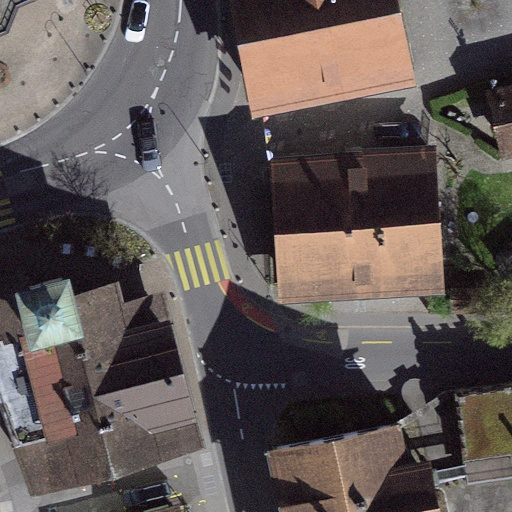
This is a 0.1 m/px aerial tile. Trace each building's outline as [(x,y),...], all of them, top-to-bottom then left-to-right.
[(0,0),(0,17),(6,5),(15,0),(0,0)] [(243,0),(262,110),(411,84),(397,0),(243,0)] [(511,155),(511,95),(493,99),(506,157),(511,155)] [(431,162),(275,170),(282,297),(438,289),(431,162)] [(1,288),(0,288),(0,397),(42,498),(123,481),(115,449),(191,430),(158,302),(123,311),(117,289),(73,301),(68,283),(28,293),(25,282),(1,288)] [(511,475),(511,385),(455,394),(471,482),(511,475)] [(396,427),(277,448),(288,511),(437,511),(429,470),(404,474),(396,427)]
